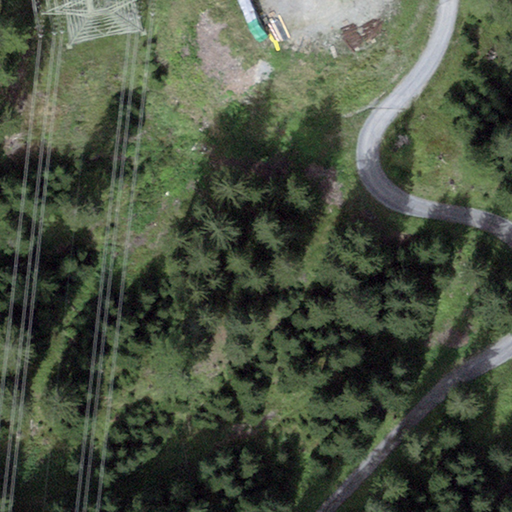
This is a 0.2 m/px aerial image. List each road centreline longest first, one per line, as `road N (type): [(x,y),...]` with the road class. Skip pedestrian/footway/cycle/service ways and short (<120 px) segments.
road 1 (track): [(448,0),(432,58),(374,134),(373,172),(380,187),(409,205),(511,233)]
road 2 (track): [(511,344),(446,387),(322,511)]
